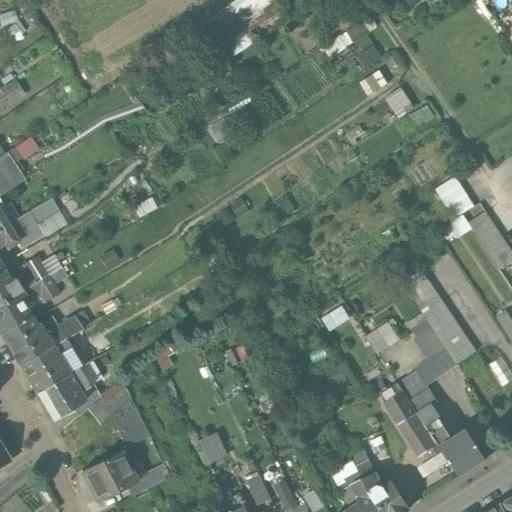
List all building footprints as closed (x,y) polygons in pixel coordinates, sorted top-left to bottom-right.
[(239,0),(200,26),(213,44),(276,2),(277,0),(239,0)] [(276,2),(213,44),(224,61),(290,17),(276,2)] [(376,44),(357,56),(365,68),(384,56),(376,44)] [(375,73),(358,85),(364,93),(381,81),(375,73)] [(397,89),(382,98),(395,118),(410,108),(397,89)] [(76,116),(67,122),(74,134),(84,128),(76,116)] [(0,157),(0,187),(33,165),(34,167),(40,163),(37,159),(54,148),(57,152),(74,141),(60,118),(50,124),(52,127),(32,139),(31,137),(0,157)] [(49,200),(25,215),(33,228),(57,213),(49,200)] [(476,204),(459,216),(465,224),(482,213),(476,204)] [(20,210),(4,220),(8,226),(24,216),(20,210)] [(511,259),(511,256),(482,213),(465,224),(497,270),(511,259)] [(8,226),(0,230),(0,246),(0,247),(3,251),(16,243),(19,248),(38,236),(33,228),(25,215),(24,216),(8,226)] [(44,252),(30,261),(28,257),(20,262),(26,273),(33,284),(60,268),(61,267),(57,261),(51,265),(44,252)] [(60,268),(33,284),(40,296),(44,303),(57,295),(49,281),(56,279),(64,275),(60,268)] [(0,270),(0,304),(33,284),(26,273),(8,284),(6,279),(10,277),(6,270),(1,273),(0,270)] [(472,353),(416,271),(400,283),(425,320),(455,364),(472,353)] [(33,284),(0,304),(0,333),(4,340),(32,323),(42,317),(32,301),(40,296),(33,284)] [(80,312),(73,317),(81,330),(88,325),(80,312)] [(32,323),(4,340),(20,367),(65,340),(71,336),(81,330),(73,317),(42,335),(36,326),(34,327),(32,323)] [(391,320),(368,333),(379,353),(402,341),(391,320)] [(455,364),(425,320),(411,330),(416,338),(413,340),(427,360),(415,373),(397,385),(406,398),(418,416),(431,407),(436,404),(425,387),(456,365),(455,364)] [(71,336),(65,340),(69,347),(75,343),(71,336)] [(65,340),(20,367),(36,394),(73,372),(81,367),(69,347),(65,340)] [(73,372),(36,394),(52,421),(72,409),(82,403),(78,395),(85,391),(73,372)] [(101,399),(87,410),(98,423),(112,416),(121,435),(142,424),(121,382),(101,399)] [(396,384),(381,394),(391,408),(406,398),(397,385),(396,384)] [(85,391),(78,395),(82,403),(72,409),(78,418),(87,410),(101,399),(93,386),(85,391)] [(418,416),(406,398),(391,408),(388,410),(420,458),(438,446),(418,416)] [(466,430),(452,440),(443,427),(444,426),(431,407),(418,416),(438,446),(459,478),(486,460),(466,430)] [(142,424),(121,435),(126,444),(117,448),(120,452),(149,437),(142,424)] [(220,431),(202,439),(212,462),(230,453),(220,431)] [(0,467),(11,461),(0,444),(0,467)] [(361,451),(349,457),(351,459),(362,480),(373,474),(361,451)] [(120,452),(82,472),(97,502),(127,487),(138,482),(136,479),(132,472),(130,473),(120,452)] [(351,459),(330,471),(341,491),(352,485),(362,480),(351,459)] [(163,466),(136,479),(138,482),(127,487),(132,498),(170,479),(163,466)] [(391,484),(382,490),(377,488),(378,484),(373,474),(362,480),(368,493),(381,511),(405,511),(410,510),(391,484)] [(258,477),(246,482),(257,506),(269,501),(258,477)] [(287,479),(276,485),(290,511),(301,506),(287,479)] [(358,504),(346,511),(381,511),(368,493),(362,480),(352,485),(359,498),(358,504)] [(307,496),(315,511),(325,506),(316,491),(307,496)] [(238,496),(225,503),(229,511),(237,511),(244,509),(238,496)] [(511,511),(511,498),(501,506),(505,511),(511,511)]
